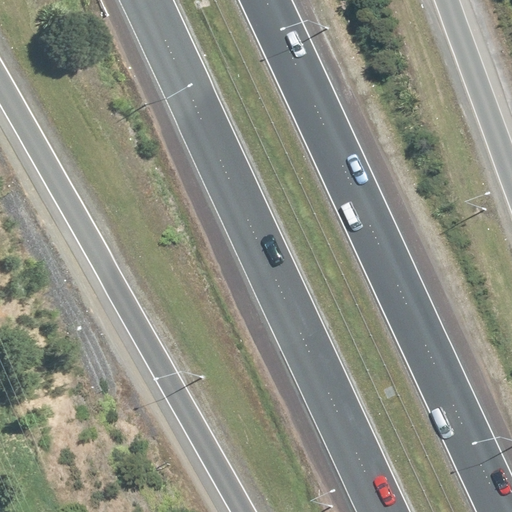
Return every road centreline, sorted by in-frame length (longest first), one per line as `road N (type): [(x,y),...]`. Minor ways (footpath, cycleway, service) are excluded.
road 1 (motorway): [(384,511),(146,0)]
road 2 (motorway): [(265,0),(503,511)]
road 3 (motorway): [(243,511),(0,81)]
road 4 (motorway): [(446,0),(511,179)]
